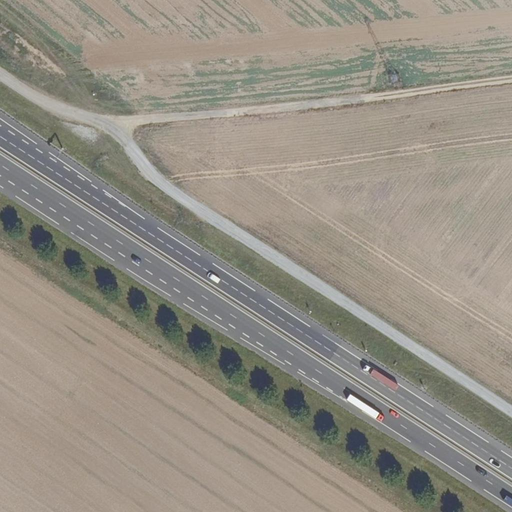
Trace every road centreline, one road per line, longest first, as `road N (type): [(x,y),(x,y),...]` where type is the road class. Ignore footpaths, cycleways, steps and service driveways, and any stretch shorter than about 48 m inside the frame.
road 1 (trunk): [(511,468),(0,136)]
road 2 (trunk): [(0,165),(511,497)]
road 3 (track): [(511,78),(111,125)]
